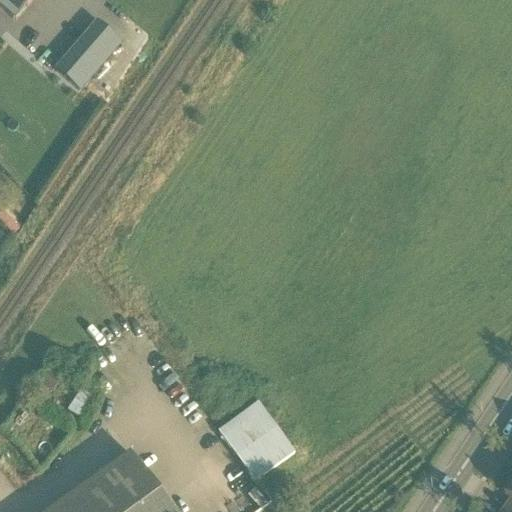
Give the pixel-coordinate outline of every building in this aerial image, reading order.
[(15,22),(33,0),(0,0),(0,8),(12,19),(15,22)] [(65,61),(89,82),(121,45),(97,24),(65,61)] [(80,419),(93,399),(81,390),(68,411),(80,419)] [(257,405),(217,434),(254,484),(293,455),(257,405)] [(170,511),(130,456),(69,499),(51,511),(170,511)]
